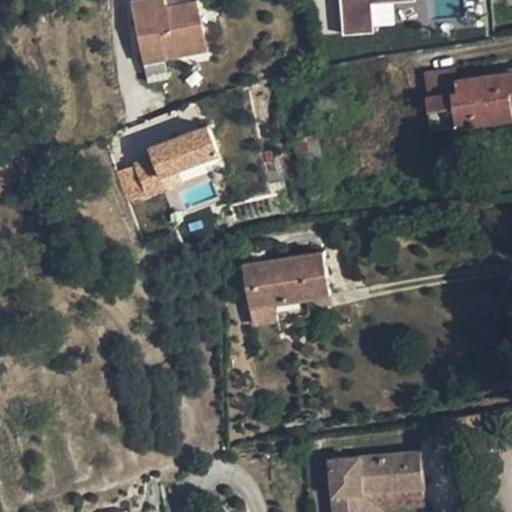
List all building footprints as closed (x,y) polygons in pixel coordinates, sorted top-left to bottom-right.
[(164,0),(136,0),(131,1),(144,62),(165,58),(188,53),(187,46),(207,42),(197,0),(196,0),(166,7),(164,0)] [(345,0),(348,32),(378,30),(375,0),(345,0)] [(207,42),(187,46),(188,53),(208,49),(207,42)] [(165,58),(144,62),(148,82),(169,78),(165,58)] [(511,65),(457,74),(458,79),(511,70),(511,65)] [(429,96),(460,91),(458,79),(457,74),(456,68),(425,72),(429,96)] [(511,70),(458,79),(460,91),(429,96),(433,129),(460,125),(474,122),(475,125),(500,122),(500,119),(511,117),(511,93),(511,89),(511,70)] [(348,95),(318,98),(320,116),(350,113),(348,95)] [(460,129),(511,121),(511,117),(500,119),(500,122),(475,125),(474,122),(460,125),(460,129)] [(206,123),(145,148),(149,157),(130,165),(144,197),(165,189),(159,174),(218,150),(206,123)] [(308,150),(320,149),(319,139),(315,136),(294,139),(297,152),(308,150)] [(320,149),(308,150),(310,165),(310,168),(323,166),(320,149)] [(0,184),(11,183),(5,150),(0,151),(0,184)] [(310,165),(308,150),(297,152),(299,167),(310,165)] [(0,195),(13,193),(11,183),(0,184),(0,195)] [(324,250),(245,263),(252,306),(255,324),(279,319),(276,302),(307,297),(332,293),(324,250)] [(307,297),(276,302),(279,319),(310,314),(307,297)] [(472,445),(468,414),(445,417),(449,447),(472,445)] [(421,451),(332,459),(336,511),(364,511),(362,492),(424,486),(425,486),(421,451)] [(424,486),(362,492),(383,508),(426,504),(424,486)] [(383,511),(383,508),(362,492),(364,511),(383,511)]
